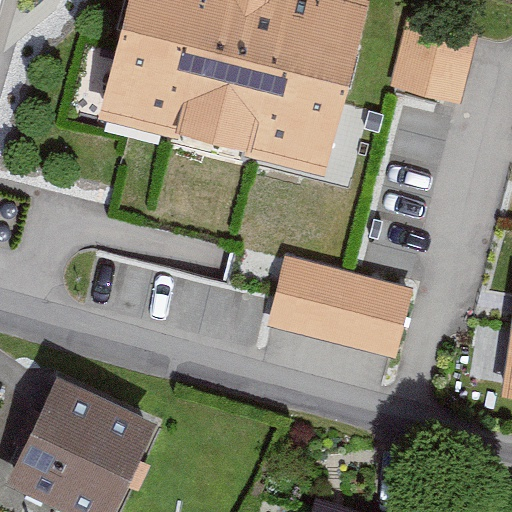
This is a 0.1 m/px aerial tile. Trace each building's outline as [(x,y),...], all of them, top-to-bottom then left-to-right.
[(385,0),(138,0),(112,106),(345,164),(370,63),(382,15),(385,0)] [(469,36),(382,15),(370,63),(457,84),(469,36)] [(269,317),(400,351),(418,281),(287,247),(269,317)] [(511,273),(510,273),(491,389),(511,392),(511,273)] [(106,511),(151,421),(51,374),(2,477),(75,511),(106,511)] [(360,511),(310,498),(306,511),(360,511)]
